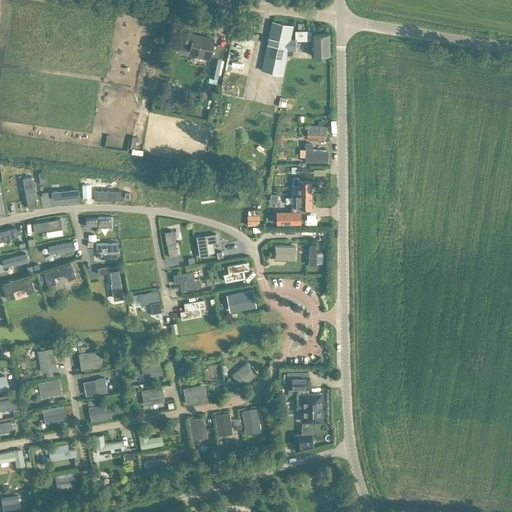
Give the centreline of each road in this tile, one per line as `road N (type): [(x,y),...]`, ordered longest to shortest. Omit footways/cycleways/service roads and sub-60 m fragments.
road 1 (tertiary): [(343,317),(341,19)]
road 2 (unclassified): [(170,500),(347,452)]
road 3 (tertiary): [(511,48),(341,19)]
road 4 (residential): [(293,321),(261,387),(241,400),(180,412)]
road 5 (tertiary): [(347,452),(343,317)]
road 6 (tertiary): [(341,19),(212,0)]
